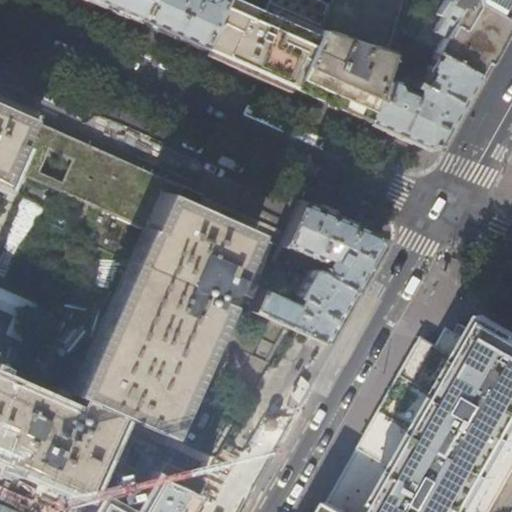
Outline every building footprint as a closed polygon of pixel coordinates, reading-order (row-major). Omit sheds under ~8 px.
[(94,0),(95,1),(139,20),(148,0),(94,0)] [(148,0),(139,20),(167,32),(202,48),(222,0),(148,0)] [(267,0),(263,12),(236,0),(222,0),(202,48),(241,65),(291,87),(321,22),(330,2),(325,0),(267,0)] [(501,19),(511,0),(404,0),(395,29),(419,43),(434,52),(474,75),(491,45),(505,21),(501,19)] [(364,120),(387,51),(321,22),(291,87),(325,102),(364,120)] [(428,71),(425,68),(434,52),(419,43),(404,71),(421,84),(428,71)] [(398,54),(387,50),(387,51),(364,120),(399,135),(422,146),(437,141),(442,132),(474,75),(434,52),(425,68),(428,71),(421,84),(417,90),(417,86),(408,82),(406,82),(403,84),(400,80),(390,77),(398,54)] [(0,182),(0,183),(7,168),(29,118),(12,111),(0,105),(0,182)] [(53,129),(29,118),(7,168),(64,193),(86,144),(53,129)] [(86,144),(64,193),(141,227),(144,229),(161,190),(199,207),(204,196),(188,189),(161,177),(138,167),(94,147),(86,144)] [(254,232),(199,207),(161,190),(144,229),(141,227),(68,393),(77,397),(116,414),(166,437),(225,304),(217,300),(220,293),(221,293),(222,294),(223,295),(224,295),(226,295),(227,295),(228,294),(229,293),(229,292),(230,291),(230,290),(230,289),(229,288),(229,287),(254,299),(259,288),(272,259),(278,245),(253,234),(254,232)] [(370,232),(354,224),(338,218),(298,200),(284,232),(282,236),(278,245),(272,259),(277,261),(279,262),(281,258),(280,257),(285,246),(323,263),(318,271),(351,291),(376,247),(372,232),(370,232)] [(370,224),(357,218),(354,224),(370,232),(371,229),(371,228),(371,226),(370,224)] [(264,290),(277,261),(272,259),(259,288),(264,290)] [(306,273),(307,274),(310,269),(311,268),(290,259),(287,265),(306,273)] [(336,317),(351,291),(318,271),(315,269),(311,268),(310,269),(307,274),(306,273),(296,293),(296,294),(296,295),(293,302),(264,290),(259,288),(254,299),(249,309),(290,327),(322,342),(336,317)] [(470,511),(511,440),(511,336),(488,322),(475,344),(447,329),(436,347),(421,337),(413,352),(392,390),(368,431),(341,479),(322,511),(470,511)] [(0,455),(81,492),(116,414),(77,397),(72,411),(0,378),(0,455)] [(127,511),(95,494),(85,511),(180,511),(190,494),(149,472),(127,511)]
